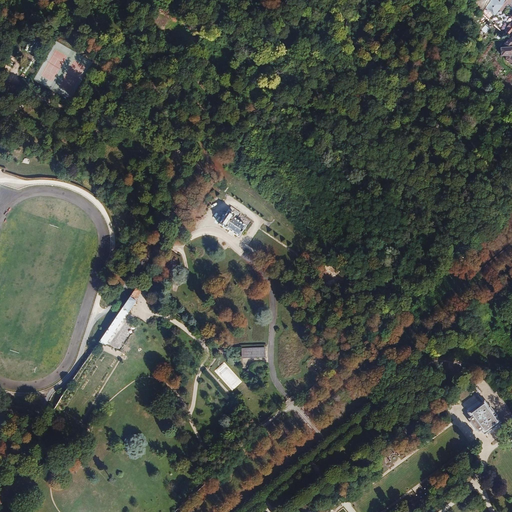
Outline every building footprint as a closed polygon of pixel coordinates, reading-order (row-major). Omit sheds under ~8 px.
[(511,0),(491,0),(490,2),(487,0),(477,0),(473,7),(484,13),(487,7),(507,24),(511,18),(511,0)] [(506,50),(502,50),(503,58),(507,58),(507,62),(511,66),(511,36),(511,37),(511,39),(510,42),(509,42),(506,46),(506,50)] [(228,210),(219,224),(225,229),(226,228),(238,237),(246,226),(233,218),(235,215),(228,210)] [(171,262),(165,257),(158,265),(164,270),(171,262)] [(151,267),(164,275),(165,272),(154,262),(151,267)] [(130,297),(135,300),(142,291),(136,288),(130,297)] [(136,302),(129,298),(99,342),(105,346),(127,312),(128,313),(136,302)] [(228,360),(231,358),(222,348),(220,346),(218,347),(220,349),(219,351),(228,360)] [(265,347),(242,349),(242,358),(265,357),(265,347)] [(484,401),(468,413),(471,417),(469,419),(470,421),(469,422),(476,431),(477,430),(479,432),(481,431),(484,435),(500,423),(495,416),(496,415),(490,407),(489,407),(484,401)] [(5,485),(0,492),(0,505),(5,497),(10,488),(5,485)]
